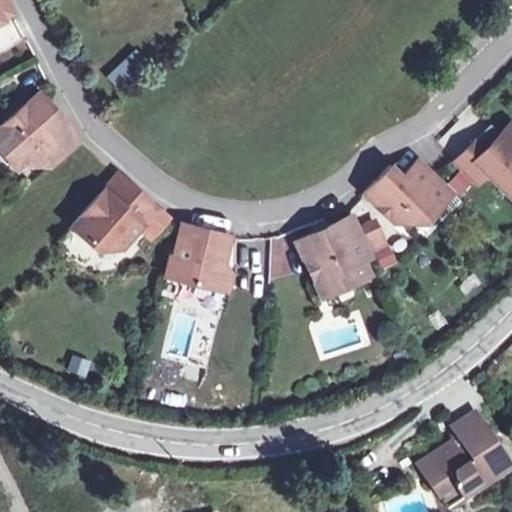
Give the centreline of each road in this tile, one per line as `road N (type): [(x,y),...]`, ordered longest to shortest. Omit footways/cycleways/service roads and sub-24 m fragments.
road 1 (residential): [(26,0),(101,138),(210,215),(299,206),(415,131),(511,33)]
road 2 (residential): [(511,308),(415,391),(332,427),(242,446),(161,441),(83,423),(0,383)]
